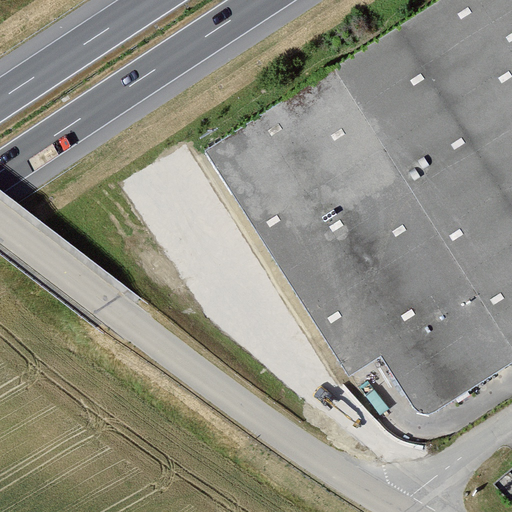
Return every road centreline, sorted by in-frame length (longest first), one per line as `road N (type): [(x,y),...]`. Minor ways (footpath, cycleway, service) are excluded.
road 1 (tertiary): [(0,220),(283,435),(398,508)]
road 2 (motorway): [(0,172),(262,0)]
road 3 (motorway): [(153,0),(0,100)]
road 4 (unclassified): [(398,508),(511,424)]
